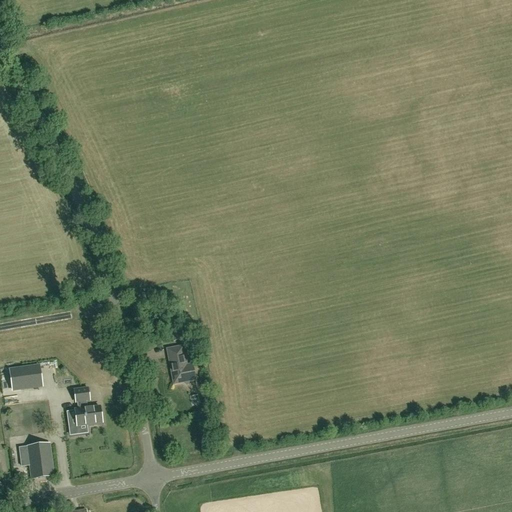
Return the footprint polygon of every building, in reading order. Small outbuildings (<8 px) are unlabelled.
[(149,307),(167,304),(165,291),(146,295),(149,307)] [(173,342),(184,339),(181,325),(170,328),(173,342)] [(186,366),(183,347),(168,349),(169,357),(168,357),(174,384),(183,383),(184,383),(187,385),(189,382),(188,380),(194,379),(195,384),(196,384),(192,365),(186,366)] [(9,369),(12,392),(43,388),(40,365),(9,369)] [(87,409),(86,401),(90,401),(88,389),(74,391),(75,403),(77,403),(78,411),(75,411),(77,426),(102,423),(100,407),(87,409)] [(54,476),(49,444),(19,449),(22,467),(30,466),(32,480),(54,476)] [(108,455),(97,460),(101,469),(107,466),(105,463),(110,461),(108,455)]
